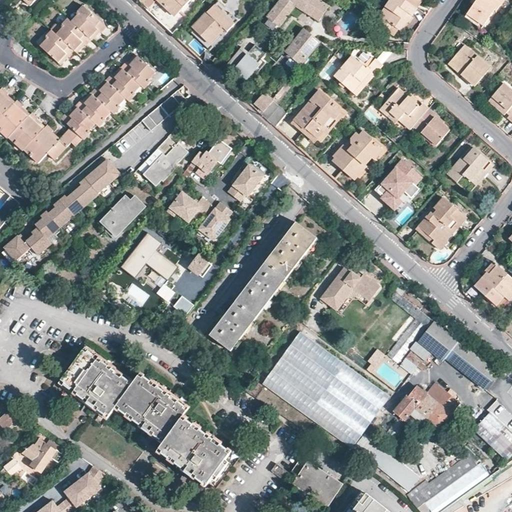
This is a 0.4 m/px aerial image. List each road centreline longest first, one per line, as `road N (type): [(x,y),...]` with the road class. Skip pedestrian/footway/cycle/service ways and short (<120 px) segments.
road 1 (residential): [(140,22),(438,288)]
road 2 (residential): [(511,151),(420,66),(423,37),(449,0)]
road 3 (residential): [(0,50),(59,88),(140,22)]
road 4 (unknown): [(208,83),(119,167)]
road 5 (residential): [(438,288),(511,193)]
